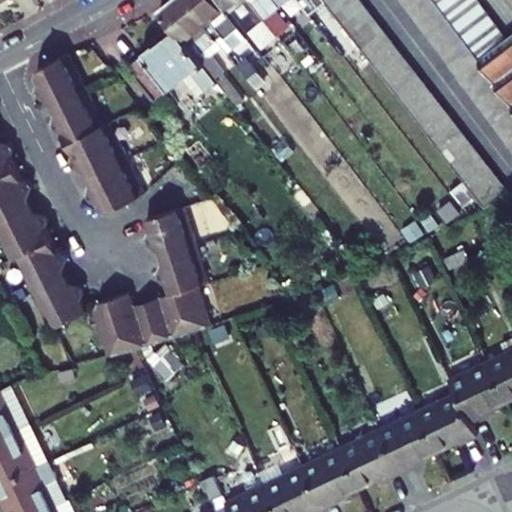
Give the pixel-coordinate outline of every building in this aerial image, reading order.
[(218,39),(186,0),(171,0),(160,9),(176,29),(203,63),(216,80),(225,72),(209,51),(206,54),(203,51),(218,39)] [(239,25),(218,0),(186,0),(218,39),(223,46),(225,43),(225,36),(239,25)] [(224,0),(263,48),(279,36),(250,0),(224,0)] [(250,0),(279,36),(287,29),(280,19),(272,13),(280,6),(275,0),(250,0)] [(299,0),(311,14),(327,1),(325,0),(299,0)] [(338,0),(331,6),(339,17),(359,0),(338,0)] [(347,27),(369,10),(361,0),(359,0),(339,17),(347,27)] [(403,0),(402,1),(410,11),(424,0),(403,0)] [(424,0),(410,11),(418,22),(440,5),(436,0),(424,0)] [(449,17),(470,0),(448,0),(441,6),(448,16),(449,17)] [(456,27),(483,7),(477,0),(470,0),(449,17),(456,26),(456,27)] [(418,22),(426,32),(448,16),(441,6),(440,5),(418,22)] [(465,38),(491,18),(483,7),(456,27),(464,37),(465,38)] [(355,38),(377,20),(369,10),(347,27),(355,38)] [(426,32),(434,43),(456,26),(449,17),(448,16),(426,32)] [(472,48),(499,28),(491,18),(465,38),(472,47),(472,48)] [(363,48),(385,31),(377,20),(355,38),(363,48)] [(223,46),(228,53),(248,37),(239,25),(225,36),(225,43),(223,46)] [(434,43),(442,53),(464,37),(456,27),(456,26),(434,43)] [(481,59),(508,40),(499,28),(472,48),(480,58),(481,59)] [(203,63),(176,29),(142,56),(169,90),(185,77),(193,71),(207,90),(217,81),(216,80),(203,63)] [(283,41),(299,63),(313,52),(296,31),(283,41)] [(371,58),(393,41),(385,31),(363,48),(371,58)] [(511,36),(508,40),(481,59),(487,68),(495,79),(503,89),(511,100),(511,101),(511,36)] [(442,53),(449,64),(472,47),(465,38),(464,37),(442,53)] [(274,48),(291,70),(299,63),(283,41),(274,48)] [(379,69),(401,52),(393,41),(371,58),(379,69)] [(449,64),(457,74),(480,58),(472,48),(472,47),(449,64)] [(387,79),(409,62),(401,52),(379,69),(387,79)] [(79,78),(67,55),(39,68),(37,76),(40,83),(37,91),(39,95),(43,96),(55,91),(61,102),(88,89),(81,77),(79,78)] [(142,56),(129,67),(156,100),(169,90),(142,56)] [(248,57),(239,64),(258,88),(267,81),(248,57)] [(457,74),(465,85),(487,68),(481,59),(480,58),(457,74)] [(395,89),(417,72),(409,62),(387,79),(395,89)] [(487,68),(465,85),(473,95),(495,79),(487,68)] [(185,77),(199,96),(207,90),(193,71),(185,77)] [(403,100),(425,83),(417,72),(395,89),(403,100)] [(473,95),(481,106),(503,89),(495,79),(473,95)] [(411,110),(433,93),(425,83),(403,100),(411,110)] [(88,89),(61,102),(67,114),(55,120),(53,124),(56,129),(64,131),(69,142),(102,126),(91,103),(94,102),(88,89)] [(481,106),(489,116),(511,100),(503,89),(481,106)] [(55,91),(43,96),(51,99),(54,105),(61,102),(55,91)] [(419,120),(441,103),(433,93),(411,110),(419,120)] [(489,116),(497,127),(511,115),(511,101),(511,100),(489,116)] [(58,112),(55,120),(67,114),(61,102),(54,105),(58,112)] [(427,131),(449,114),(441,103),(419,120),(427,131)] [(435,141),(457,124),(449,114),(427,131),(435,141)] [(511,115),(497,127),(504,137),(511,131),(511,115)] [(125,158),(108,123),(102,126),(69,142),(74,153),(71,161),(74,166),(78,167),(90,161),(96,173),(125,158)] [(443,151),(465,134),(457,124),(435,141),(443,151)] [(451,162),(473,145),(465,134),(443,151),(451,162)] [(0,146),(9,143),(1,140),(0,138),(0,146)] [(0,146),(0,176),(18,168),(12,156),(15,148),(13,144),(9,143),(0,146)] [(459,172),(481,155),(473,145),(451,162),(459,172)] [(467,183),(489,166),(481,155),(459,172),(467,183)] [(101,184),(89,190),(88,194),(90,199),(98,202),(101,208),(109,211),(142,194),(125,158),(96,173),(101,184)] [(86,169),(89,176),(96,173),(90,161),(78,167),(86,169)] [(475,193),(497,176),(489,166),(467,183),(475,193)] [(0,176),(0,220),(26,208),(20,196),(32,190),(33,186),(31,181),(23,179),(18,168),(0,176)] [(92,183),(89,190),(101,184),(96,173),(89,176),(92,183)] [(503,195),(509,191),(497,176),(475,193),(486,207),(503,195)] [(26,208),(32,205),(29,198),(32,190),(20,196),(26,208)] [(32,219),(43,214),(36,211),(32,205),(26,208),(32,219)] [(169,253),(197,244),(193,231),(190,232),(182,207),(147,218),(151,231),(147,238),(148,243),(152,245),(165,241),(169,253)] [(48,215),(43,214),(32,219),(26,208),(0,220),(0,229),(14,258),(20,255),(53,239),(47,227),(50,219),(48,215)] [(53,239),(20,255),(31,279),(28,280),(34,292),(61,279),(55,268),(67,262),(69,258),(67,253),(58,251),(53,239)] [(165,241),(152,245),(160,248),(162,255),(169,253),(165,241)] [(200,284),(206,282),(199,258),(201,257),(197,244),(169,253),(173,265),(160,270),(158,273),(160,278),(167,282),(171,293),(171,294),(200,284)] [(164,262),(160,270),(173,265),(169,253),(162,255),(164,262)] [(64,270),(67,262),(55,268),(61,279),(68,276),(64,270)] [(67,291),(79,285),(71,283),(68,276),(61,279),(67,291)] [(61,279),(34,292),(41,305),(43,304),(55,327),(88,311),(82,299),(85,291),(83,287),(79,285),(67,291),(61,279)] [(151,309),(161,340),(193,330),(212,324),(200,284),(171,294),(171,293),(160,297),(163,305),(151,309)] [(136,348),(161,340),(151,309),(139,313),(136,304),(135,305),(130,292),(100,301),(96,309),(95,309),(109,356),(136,348)] [(148,300),(151,309),(163,305),(160,297),(148,300)] [(139,313),(151,309),(148,300),(136,304),(139,313)] [(511,351),(490,361),(508,399),(511,397),(511,351)] [(458,393),(471,421),(487,414),(485,410),(508,399),(490,361),(452,380),(458,393)] [(13,384),(0,390),(0,438),(32,423),(13,384)] [(420,412),(438,449),(460,438),(462,442),(478,435),(471,421),(458,393),(420,412)] [(382,430),(401,471),(417,464),(415,460),(438,449),(420,412),(382,430)] [(0,484),(50,461),(32,423),(0,438),(0,484)] [(343,448),(361,486),(384,475),(386,478),(401,471),(382,430),(343,448)] [(305,466),(325,507),(340,500),(338,496),(361,486),(343,448),(305,466)] [(6,501),(11,511),(41,511),(68,500),(50,461),(0,484),(0,497),(2,503),(6,501)] [(267,484),(280,511),(305,511),(308,511),(315,511),(325,507),(305,466),(267,484)] [(232,511),(280,511),(267,484),(228,503),(232,511)] [(77,511),(71,498),(68,500),(41,511),(77,511)]
